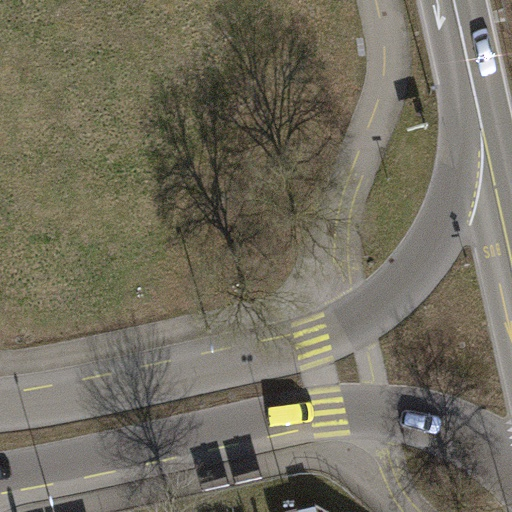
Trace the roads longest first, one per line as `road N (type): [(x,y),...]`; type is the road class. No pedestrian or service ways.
road 1 (secondary): [(477,98),(442,231),(408,279),(359,319),(258,361),(0,414)]
road 2 (secondary): [(0,473),(328,407),(448,427),(511,463)]
road 3 (primary): [(477,98),(511,254)]
